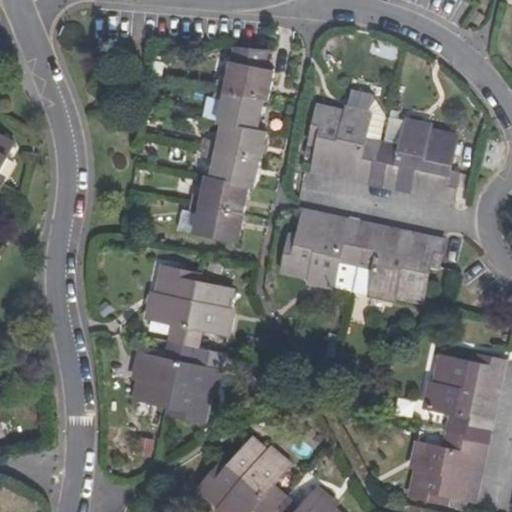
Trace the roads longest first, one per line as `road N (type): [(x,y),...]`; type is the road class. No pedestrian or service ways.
road 1 (residential): [(15,0),(65,147),(54,273),(73,383),(68,511)]
road 2 (residential): [(337,0),(440,37),(482,72),(511,117)]
